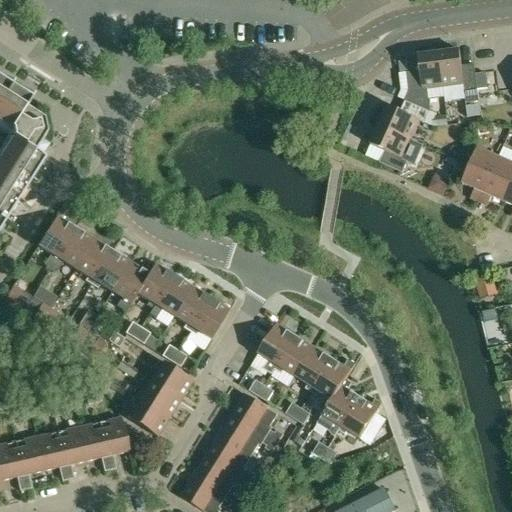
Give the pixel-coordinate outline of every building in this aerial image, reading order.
[(461,66),(459,50),(438,52),(443,87),(463,84),(464,91),(477,90),(475,74),(474,64),(461,66)] [(406,73),(407,75),(409,91),(405,101),(430,112),(430,111),(427,89),(443,87),(438,52),(417,55),(417,54),(405,55),(407,73),(406,73)] [(485,68),(504,65),(502,54),(483,57),(485,68)] [(402,58),(398,62),(399,74),(406,73),(407,73),(405,55),(402,58)] [(486,73),(475,74),(477,90),(482,89),(488,89),(486,73)] [(0,228),(45,157),(41,155),(48,144),(41,140),(45,133),(42,119),(25,108),(31,98),(0,78),(0,121),(11,129),(13,137),(0,157),(0,228)] [(400,112),(387,106),(378,125),(410,140),(419,121),(431,126),(431,125),(435,118),(436,114),(430,111),(430,112),(405,101),(400,112)] [(435,118),(431,125),(431,126),(431,127),(447,126),(446,116),(435,118)] [(408,162),(402,159),(410,140),(378,125),(370,144),(384,151),(379,163),(402,174),(408,162)] [(470,198),(479,202),(498,157),(478,148),(462,183),(475,189),(470,198)] [(479,202),(487,206),(491,197),(503,202),(511,182),(511,163),(498,157),(479,202)] [(511,215),(511,217),(511,216),(511,182),(503,202),(511,206),(511,215)] [(38,246),(51,254),(44,265),(45,269),(49,271),(76,229),(57,217),(38,246)] [(63,262),(76,270),(94,240),(76,229),(49,271),(53,274),(57,272),(63,262)] [(76,270),(94,281),(98,275),(112,252),(94,240),(76,270)] [(94,281),(112,292),(123,274),(130,263),(112,252),(98,275),(94,281)] [(131,304),(137,294),(136,293),(148,275),(147,274),(130,263),(123,274),(112,292),(131,304)] [(137,294),(155,305),(173,277),(154,265),(147,274),(148,275),(136,293),(137,294)] [(492,276),(474,281),(480,301),(498,295),(492,276)] [(155,305),(173,316),(191,288),(173,277),(155,305)] [(12,309),(22,315),(32,298),(22,292),(22,291),(14,286),(2,304),(11,309),(12,309)] [(173,316),(191,328),(209,299),(191,288),(173,316)] [(211,340),(228,311),(209,299),(191,328),(211,340)] [(31,321),(31,322),(40,327),(51,309),(42,303),(42,304),(31,321)] [(48,332),(58,338),(68,321),(59,315),(59,314),(51,309),(40,327),(48,332)] [(125,334),(133,339),(140,328),(132,323),(125,334)] [(276,324),(258,354),(268,360),(263,369),(272,375),(275,371),(274,370),(295,336),(276,324)] [(68,344),(67,345),(76,350),(86,333),(78,327),(68,344)] [(133,339),(143,345),(150,334),(140,328),(133,339)] [(119,348),(124,339),(113,332),(108,341),(119,348)] [(284,370),(296,377),(314,348),(295,336),(274,370),(275,371),(281,375),(284,370)] [(98,339),(87,357),(95,362),(96,360),(101,353),(106,343),(99,339),(98,339)] [(168,346),(162,357),(170,362),(177,351),(168,346)] [(296,377),(307,385),(305,390),(311,393),(332,360),(314,348),(296,377)] [(187,357),(177,351),(170,362),(180,368),(187,357)] [(321,393),(332,400),(341,386),(342,386),(356,365),(348,360),(344,367),(332,360),(311,393),(318,398),(321,393)] [(192,381),(163,363),(151,382),(180,400),(192,381)] [(104,366),(98,375),(109,382),(115,373),(104,366)] [(92,384),(101,389),(103,391),(109,382),(98,375),(92,384)] [(256,381),(249,392),(258,397),(264,386),(256,381)] [(151,382),(140,400),(169,418),(180,400),(151,382)] [(258,397),(267,403),(274,392),(264,386),(258,397)] [(322,415),(335,423),(332,428),(338,432),(359,398),(342,386),(341,386),(332,400),(322,415)] [(99,391),(92,392),(94,404),(101,402),(99,391)] [(85,393),(85,394),(87,405),(94,404),(92,392),(85,393)] [(277,415),(245,395),(232,417),(278,445),(283,436),(276,431),(275,433),(271,431),(272,428),(270,427),(277,415)] [(348,432),(360,439),(370,446),(386,420),(376,414),(382,404),(376,400),(372,405),(359,398),(338,432),(345,436),(348,432)] [(57,400),(50,402),(52,414),(59,412),(57,400)] [(127,419),(157,437),(169,418),(140,400),(127,419)] [(43,403),(43,404),(45,415),(52,414),(50,402),(43,403)] [(292,404),(285,415),(294,420),(301,409),(292,404)] [(310,415),(301,409),(294,420),(304,426),(310,415)] [(15,410),(8,411),(10,423),(17,422),(15,410)] [(0,413),(1,414),(3,425),(10,423),(8,411),(0,413)] [(232,417),(219,437),(252,457),(259,445),(261,447),(262,444),(267,447),(265,449),(272,454),(278,445),(232,417)] [(128,452),(122,423),(121,419),(99,424),(110,471),(116,470),(113,455),(128,452)] [(86,462),(100,458),(104,473),(110,471),(99,424),(78,428),(86,462)] [(70,465),(73,465),(86,462),(78,428),(57,433),(67,481),(73,479),(70,465)] [(44,471),(58,468),(62,482),(67,481),(57,433),(36,438),(44,471)] [(219,437),(207,457),(252,485),(257,487),(262,479),(251,472),(250,474),(246,472),(247,469),(245,468),(252,457),(219,437)] [(293,443),(301,448),(305,442),(297,437),(293,443)] [(29,475),(32,474),(44,471),(36,438),(15,443),(26,490),(31,489),(29,475)] [(0,446),(0,475),(1,481),(2,481),(16,478),(20,492),(26,490),(15,443),(0,446)] [(312,454),(321,459),(328,448),(319,443),(312,454)] [(337,454),(328,448),(321,459),(330,465),(337,454)] [(207,457),(194,477),(227,497),(234,486),(236,487),(237,485),(241,488),(240,490),(247,494),(252,485),(207,457)] [(181,498),(203,511),(220,511),(222,510),(220,508),(227,497),(194,477),(181,498)] [(396,511),(385,489),(339,511),(396,511)]
